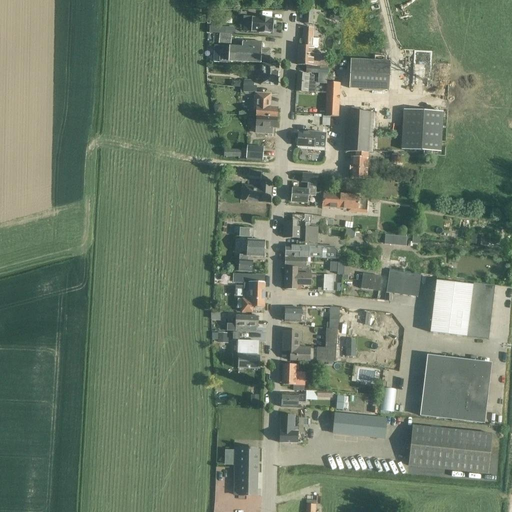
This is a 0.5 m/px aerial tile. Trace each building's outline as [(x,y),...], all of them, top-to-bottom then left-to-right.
[(313,11),(308,11),(305,11),(304,24),(312,25),(313,11)] [(244,17),(243,23),(252,23),(251,32),(258,32),(258,34),(270,34),(270,33),(273,33),(274,19),(271,19),(271,18),(259,18),(259,19),(253,18),(244,17)] [(298,65),(328,66),(329,57),(321,56),(321,55),(313,54),(313,55),(312,55),(313,48),(311,48),(312,29),(304,28),(303,40),(303,47),(299,47),(298,65)] [(252,42),(232,40),(232,35),(219,34),(219,43),(219,45),(227,45),(227,46),(214,46),(213,61),(259,64),(259,63),(269,63),(270,50),(261,49),(262,42),(252,42)] [(351,60),(349,89),(389,91),(391,62),(351,60)] [(260,85),(268,86),(278,86),(279,65),(261,64),(261,66),(259,66),(259,71),(255,70),(254,80),(260,80),(260,85)] [(296,91),(301,92),(315,93),(315,83),(312,83),(312,76),(308,76),(309,75),(297,74),(296,91)] [(244,81),(244,92),(256,93),(256,87),(253,86),(253,81),(244,81)] [(327,83),(326,117),(330,117),(338,118),(340,83),(327,83)] [(270,95),(260,94),(255,94),(254,101),(257,102),(256,118),(266,118),(266,119),(271,120),(271,117),(277,117),(277,108),(266,108),(267,102),(270,102),(270,95)] [(222,104),(214,106),(216,115),(224,113),(222,104)] [(443,112),(403,110),(401,150),(441,152),(443,112)] [(374,113),(358,113),(348,112),(346,152),(352,153),(351,158),(350,179),(366,180),(368,154),(371,154),(374,113)] [(224,116),(221,120),(222,124),(227,125),(230,121),(228,117),(224,116)] [(255,133),(262,134),(272,134),(272,133),(271,133),(271,128),(276,129),(277,117),(271,117),(271,120),(266,119),(266,118),(256,118),(255,133)] [(298,133),(298,137),(297,146),(314,148),(314,142),(319,142),(320,133),(308,132),(307,134),(298,133)] [(247,147),(246,159),(262,160),(263,148),(247,147)] [(224,158),(226,158),(241,158),(241,150),(225,150),(224,158)] [(392,155),(391,164),(402,165),(403,155),(392,155)] [(249,172),(248,180),(261,181),(261,173),(249,172)] [(308,195),(313,195),(314,187),(317,187),(318,175),(303,174),(302,183),(308,183),(307,190),(293,189),(292,202),(307,204),(308,195)] [(385,181),(374,180),(373,190),(384,191),(385,181)] [(259,202),(260,203),(270,203),(272,184),(260,183),(260,188),(253,188),(253,186),(244,185),(243,201),(259,202)] [(314,187),(313,195),(316,196),(315,204),(322,205),(322,208),(348,210),(348,212),(366,213),(367,201),(358,200),(358,197),(355,197),(355,193),(349,193),(349,195),(347,195),(316,193),(317,187),(314,187)] [(284,238),(300,239),(300,228),(300,223),(310,224),(311,216),(304,215),(304,216),(292,215),(292,219),(294,219),(294,222),(284,222),(284,238)] [(328,218),(311,216),(310,224),(318,225),(327,226),(328,218)] [(318,225),(310,224),(300,223),(300,228),(300,239),(299,247),(285,247),(285,257),(307,257),(322,258),(322,259),(339,260),(339,251),(335,247),(317,246),(318,225)] [(240,229),(239,237),(253,238),(253,230),(240,229)] [(239,272),(241,272),(251,272),(252,262),(250,261),(251,257),(263,258),(264,241),(254,241),(247,240),(246,256),(239,256),(239,272)] [(303,275),(311,275),(311,269),(305,269),(305,258),(285,258),(285,269),(297,269),(297,274),(303,275)] [(335,262),(334,271),(343,271),(344,263),(335,262)] [(310,287),(311,275),(303,275),(297,274),(297,269),(285,269),(284,289),(296,290),(296,285),(303,285),(303,286),(310,287)] [(386,294),(394,295),(397,273),(389,272),(386,294)] [(405,274),(397,273),(394,295),(402,296),(405,274)] [(363,274),(362,279),(361,289),(373,291),(373,289),(379,289),(381,277),(363,274)] [(413,276),(405,274),(402,296),(410,297),(413,276)] [(231,275),(231,281),(232,281),(242,282),(241,284),(244,284),(249,284),(249,292),(244,291),(244,299),(242,299),(237,299),(237,309),(242,309),(242,313),(243,313),(253,313),(253,308),(264,309),(265,283),(255,283),(256,275),(242,275),(232,275),(231,275)] [(413,276),(410,297),(418,299),(421,277),(413,276)] [(433,306),(430,333),(440,334),(466,337),(488,340),(495,286),(472,283),(472,286),(446,283),(436,282),(433,306)] [(305,323),(305,317),(306,313),(301,312),(301,309),(285,308),(284,322),(305,323)] [(330,310),(329,321),(338,321),(338,310),(330,310)] [(258,317),(248,317),(236,316),(236,332),(243,332),(247,332),(247,327),(258,327),(258,317)] [(293,351),(291,351),(290,361),(300,362),(334,363),(337,330),(326,329),(325,349),(310,348),(299,348),(293,348),(293,351)] [(293,348),(299,348),(299,342),(301,342),(301,333),(283,332),(282,351),(291,351),(293,351),(293,348)] [(218,333),(217,343),(228,344),(229,334),(218,333)] [(238,369),(259,369),(260,356),(258,356),(258,351),(255,351),(256,337),(246,336),(245,356),(238,356),(238,369)] [(448,369),(449,359),(427,356),(426,366),(448,369)] [(446,389),(456,390),(459,360),(449,359),(448,369),(447,379),(446,389)] [(466,391),(467,381),(468,371),(469,361),(459,360),(456,390),(466,391)] [(468,371),(490,374),(491,364),(469,361),(468,371)] [(293,391),(303,391),(303,387),(300,386),(301,381),(294,380),(295,366),(283,365),(282,385),(293,386),(293,391)] [(448,369),(426,366),(425,376),(447,379),(448,369)] [(467,381),(489,384),(490,374),(468,371),(467,381)] [(361,372),(359,390),(377,392),(378,374),(361,372)] [(424,386),(446,389),(447,379),(425,376),(424,386)] [(466,391),(487,394),(489,384),(467,381),(466,391)] [(456,390),(446,389),(424,386),(423,396),(454,400),(456,390)] [(454,400),(486,404),(487,394),(466,391),(456,390),(454,400)] [(317,398),(333,399),(333,392),(317,391),(317,398)] [(281,408),(291,408),(296,408),(297,403),(305,403),(305,395),(282,394),(281,408)] [(259,396),(251,396),(251,407),(259,407),(259,396)] [(337,396),(336,410),(344,410),(345,397),(337,396)] [(453,410),(454,400),(423,396),(421,406),(453,410)] [(453,410),(485,413),(486,404),(454,400),(453,410)] [(453,410),(421,406),(420,416),(452,420),(453,410)] [(453,410),(452,420),(484,424),(485,413),(453,410)] [(280,443),(297,444),(297,433),(303,433),(304,419),(293,418),(293,416),(281,415),(280,443)] [(386,421),(373,420),(336,416),(334,434),(384,439),(386,421)] [(491,433),(410,428),(408,468),(489,473),(491,433)] [(257,497),(258,449),(240,449),(240,450),(235,449),(234,495),(239,496),(257,497)]
